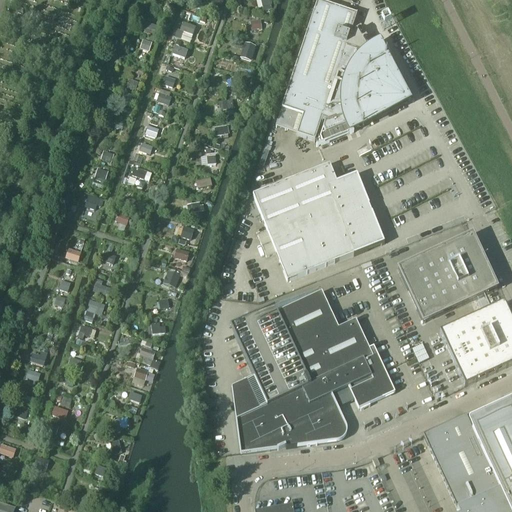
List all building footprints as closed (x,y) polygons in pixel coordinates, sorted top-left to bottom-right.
[(271,11),(268,0),(260,0),(259,0),(262,13),(271,11)] [(317,3),(282,109),(303,116),(297,136),(296,137),(314,143),(314,144),(318,133),(319,128),(322,121),(325,122),(324,125),(323,129),(326,135),(331,133),(337,130),(344,127),(350,125),(351,127),(357,125),(356,123),(357,122),(362,120),(363,124),(364,126),(409,104),(386,59),(385,61),(381,63),(378,58),(371,46),(367,40),(360,29),(358,30),(355,32),(353,39),(349,38),(352,31),(353,26),(357,16),(356,15),(356,16),(317,3)] [(261,30),(260,21),(249,23),(250,32),(261,30)] [(154,36),(157,27),(143,23),(140,31),(154,36)] [(193,37),(196,29),(183,25),(180,33),(193,37)] [(148,53),(151,44),(142,41),(139,50),(148,53)] [(245,44),(241,58),(251,62),(256,47),(245,44)] [(185,61),(188,52),(174,48),(172,57),(185,61)] [(247,87),(244,76),(229,78),(231,89),(247,87)] [(172,90),(175,81),(164,78),(162,87),(172,90)] [(135,93),(138,84),(129,81),(126,90),(135,93)] [(168,108),(171,100),(158,96),(156,103),(168,108)] [(129,109),(132,100),(120,97),(118,105),(129,109)] [(233,111),(232,103),(218,104),(219,112),(233,111)] [(155,140),(158,131),(147,128),(144,136),(155,140)] [(227,136),(226,128),(214,130),(215,138),(227,136)] [(149,156),(151,148),(142,145),(139,154),(149,156)] [(111,165),(114,156),(103,153),(100,162),(111,165)] [(217,165),(215,157),(206,158),(207,167),(217,165)] [(377,236),(366,221),(363,218),(361,215),(359,211),(357,208),(355,205),(353,201),(352,198),(350,194),(348,190),(348,192),(340,195),(329,166),(252,197),(267,233),(257,237),(266,259),(276,255),(287,283),(375,248),(377,236)] [(148,183),(151,175),(133,169),(131,178),(148,183)] [(103,185),(107,173),(97,170),(93,182),(103,185)] [(211,188),(209,180),(198,182),(200,191),(211,188)] [(133,210),(135,201),(125,198),(122,207),(133,210)] [(95,213),(98,204),(87,201),(84,210),(95,213)] [(201,213),(199,204),(187,207),(188,215),(201,213)] [(126,227),(129,219),(119,215),(116,224),(126,227)] [(183,229),(180,239),(191,242),(194,233),(183,229)] [(398,271),(421,322),(423,325),(496,291),(472,237),(398,271)] [(77,263),(80,254),(67,250),(65,259),(77,263)] [(186,263),(189,254),(176,250),(174,260),(186,263)] [(113,266),(116,257),(105,254),(102,263),(113,266)] [(168,273),(163,285),(175,290),(180,278),(168,273)] [(68,294),(71,286),(61,283),(59,291),(68,294)] [(108,299),(111,290),(95,285),(92,293),(108,299)] [(274,308),(229,328),(253,379),(266,407),(235,422),(240,456),(240,457),(278,452),(278,451),(286,447),(286,451),(336,444),(337,444),(338,444),(339,443),(340,443),(341,442),(342,442),(343,441),(343,440),(344,439),(345,438),(345,437),(346,436),(346,435),(346,434),(346,433),(346,431),(346,430),(346,429),(345,428),(331,397),(348,389),(358,412),(394,395),(394,394),(373,349),(369,351),(355,322),(338,330),(321,294),(277,315),(274,308)] [(63,309),(65,300),(57,297),(54,307),(63,309)] [(169,309),(167,301),(158,303),(160,311),(169,309)] [(101,318),(105,307),(89,302),(86,313),(101,318)] [(511,366),(511,324),(503,305),(439,335),(464,388),(511,366)] [(161,335),(160,325),(150,326),(151,327),(152,336),(161,335)] [(92,331),(81,328),(78,340),(83,341),(84,338),(89,339),(92,331)] [(142,349),(139,357),(152,362),(155,353),(142,349)] [(37,356),(33,365),(42,368),(45,359),(37,356)] [(70,358),(67,366),(78,370),(81,362),(70,358)] [(146,371),(134,372),(136,381),(148,379),(146,371)] [(38,384),(40,376),(28,372),(26,380),(38,384)] [(65,375),(62,384),(73,388),(75,379),(65,375)] [(142,397),(130,392),(127,401),(139,405),(142,397)] [(64,398),(61,405),(69,408),(72,401),(64,398)] [(26,418),(28,410),(18,407),(16,415),(26,418)] [(64,411),(62,410),(54,408),(51,416),(62,420),(64,411)] [(473,430),(471,431),(490,471),(509,511),(511,511),(511,412),(510,413),(508,414),(506,415),(473,430)] [(129,427),(127,419),(119,421),(121,429),(129,427)] [(509,511),(490,471),(471,431),(469,426),(459,431),(456,422),(434,432),(423,438),(457,511),(509,511)] [(56,437),(59,428),(48,425),(45,434),(56,437)] [(118,441),(109,443),(112,457),(122,455),(118,441)] [(1,445),(0,446),(0,455),(12,459),(16,450),(1,445)] [(37,457),(34,466),(47,471),(50,462),(37,457)] [(106,478),(108,470),(98,467),(95,475),(106,478)] [(99,489),(94,500),(102,504),(107,492),(99,489)]
